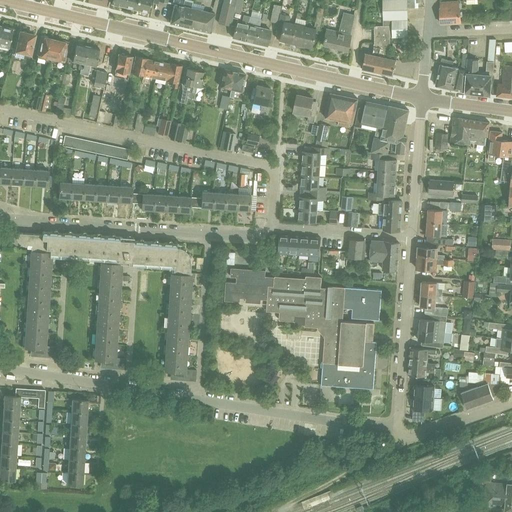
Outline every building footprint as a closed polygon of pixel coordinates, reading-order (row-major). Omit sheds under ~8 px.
[(138,0),(125,0),(124,7),(125,7),(126,9),(129,10),(131,8),(136,10),(138,0)] [(151,0),(138,0),(136,10),(141,11),(142,13),(146,14),(148,12),(149,13),(151,0)] [(190,8),(191,8),(193,0),(192,0),(172,0),(172,4),(175,5),(171,23),(190,28),(193,17),(188,16),(190,8)] [(224,0),(223,5),(219,22),(231,25),(236,0),(224,0)] [(383,0),(384,26),(390,26),(408,26),(408,20),(407,0),(383,0)] [(459,1),(449,1),(446,1),(441,2),(442,8),(440,8),(441,23),(450,23),(461,22),(460,7),(459,7),(459,1)] [(277,23),(281,6),(274,4),(270,22),(277,23)] [(193,17),(190,28),(210,32),(215,14),(191,8),(190,8),(188,16),(193,17)] [(342,19),(340,27),(351,30),(353,21),(355,15),(343,12),(342,19)] [(320,28),(323,15),(317,13),(314,26),(320,28)] [(291,17),(285,15),(281,14),(278,25),(282,26),(279,40),(286,42),(285,44),(289,45),(294,24),(289,23),(291,17)] [(233,38),(244,40),(250,17),(244,15),(242,23),(237,22),(233,38)] [(250,17),(244,40),(256,43),(260,27),(259,27),(261,19),(250,17)] [(294,24),(289,45),(290,45),(290,43),(296,44),(296,47),(300,48),(305,26),(294,24)] [(305,26),(300,48),(303,49),(304,46),(311,48),(315,29),(305,26)] [(381,72),(382,72),(386,56),(388,56),(389,53),(390,45),(390,37),(390,26),(384,26),(375,26),(375,42),(372,55),(366,53),(363,68),(381,72)] [(408,26),(390,26),(390,37),(408,37),(408,26)] [(2,27),(0,32),(0,44),(9,47),(13,29),(2,27)] [(260,27),(256,43),(267,46),(271,30),(260,27)] [(350,35),(338,32),(326,29),(323,45),(347,51),(351,35),(350,35)] [(22,32),(21,32),(16,50),(25,52),(24,56),(30,57),(35,35),(28,34),(27,32),(23,31),(22,32)] [(44,36),(42,37),(38,54),(46,56),(45,60),(50,61),(55,40),(48,39),(48,37),(44,36)] [(467,59),(465,91),(465,92),(490,95),(492,74),(493,74),(496,39),(489,39),(486,75),(478,75),(480,60),(467,59)] [(62,42),(55,40),(50,61),(55,62),(56,58),(64,60),(68,43),(68,41),(63,40),(62,42)] [(83,69),(84,63),(88,46),(76,43),(72,61),(79,62),(78,68),(81,69),(83,69)] [(88,46),(84,63),(83,69),(81,69),(80,73),(88,74),(90,65),(96,66),(100,48),(88,46)] [(120,55),(119,54),(116,70),(129,73),(132,57),(126,56),(125,54),(122,53),(120,55)] [(386,56),(382,72),(393,75),(398,55),(389,53),(388,56),(386,56)] [(459,68),(454,89),(465,91),(467,59),(468,54),(463,53),(462,69),(459,68)] [(132,73),(144,75),(147,59),(147,58),(136,56),(132,73)] [(436,85),(444,87),(449,66),(447,65),(448,60),(442,58),(436,85)] [(144,75),(143,79),(149,80),(149,76),(155,77),(159,62),(147,59),(144,75)] [(449,66),(444,87),(454,89),(459,68),(453,67),(454,61),(448,60),(447,65),(449,66)] [(159,62),(155,77),(167,80),(170,64),(159,62)] [(170,64),(167,80),(173,81),(172,87),(177,88),(178,82),(182,66),(171,64),(170,64)] [(498,83),(497,95),(511,96),(511,66),(505,66),(503,84),(498,83)] [(187,68),(186,67),(182,83),(183,92),(180,102),(186,103),(187,97),(189,97),(195,69),(192,69),(191,68),(188,67),(187,68)] [(197,70),(195,69),(189,97),(194,98),(196,86),(201,87),(205,71),(203,71),(203,70),(198,69),(197,70)] [(221,86),(231,89),(235,72),(225,69),(221,86)] [(104,87),(107,72),(97,70),(94,85),(104,87)] [(235,72),(231,89),(241,91),(245,74),(235,72)] [(253,102),(251,112),(260,113),(260,109),(269,111),(271,100),(268,99),(271,88),(257,85),(253,102)] [(46,110),(50,95),(44,93),(40,109),(46,110)] [(331,93),(326,117),(339,120),(338,125),(349,127),(350,122),(353,123),(358,99),(331,93)] [(32,108),(38,109),(41,96),(35,95),(32,108)] [(230,97),(222,95),(220,108),(227,109),(227,106),(228,103),(229,98),(230,97)] [(309,115),(308,121),(314,123),(318,107),(311,105),(313,98),(298,95),(294,111),(309,115)] [(63,107),(65,99),(59,97),(57,109),(63,110),(62,115),(69,116),(71,109),(63,107)] [(371,152),(372,152),(388,154),(391,141),(394,142),(394,147),(392,147),(391,151),(396,152),(396,153),(405,153),(407,137),(403,136),(409,110),(389,106),(367,101),(365,109),(359,108),(355,125),(362,127),(376,131),(375,136),(374,136),(371,152)] [(103,126),(109,127),(111,115),(105,114),(103,126)] [(128,126),(130,115),(124,114),(122,124),(128,126)] [(138,114),(137,118),(134,130),(144,132),(145,123),(146,120),(147,115),(138,114)] [(468,144),(470,134),(472,119),(454,117),(451,141),(468,144)] [(171,120),(161,118),(158,133),(168,136),(171,120)] [(472,119),(470,134),(488,136),(490,122),(472,119)] [(178,141),(182,123),(174,122),(170,139),(178,141)] [(145,123),(144,132),(143,134),(147,135),(147,134),(154,135),(156,125),(145,123)] [(178,140),(186,142),(189,125),(182,123),(178,140)] [(320,124),(316,147),(328,148),(329,142),(326,141),(329,126),(327,125),(320,124)] [(233,150),(236,134),(224,131),(221,147),(233,150)] [(511,185),(511,173),(511,140),(502,140),(503,132),(491,131),(489,153),(489,160),(495,161),(495,154),(504,154),(501,188),(511,189),(511,185)] [(447,149),(448,134),(437,133),(435,148),(447,149)] [(257,145),(259,136),(248,134),(246,143),(257,145)] [(253,152),(254,146),(243,144),(241,150),(253,152)] [(328,148),(316,147),(313,147),(313,152),(304,151),(303,163),(320,164),(321,154),(329,154),(329,148),(328,148)] [(367,158),(371,158),(371,159),(380,159),(379,170),(396,172),(397,159),(387,159),(388,154),(372,152),(372,153),(367,152),(367,158)] [(303,163),(302,175),(320,176),(320,164),(303,163)] [(0,173),(0,183),(12,184),(13,168),(0,167),(0,173)] [(86,178),(87,168),(80,167),(79,177),(86,178)] [(13,168),(12,184),(23,185),(25,169),(13,168)] [(25,169),(23,185),(35,185),(36,170),(25,169)] [(36,170),(35,185),(48,186),(49,170),(36,170)] [(379,170),(378,182),(395,183),(396,172),(379,170)] [(241,174),(239,186),(248,188),(251,177),(241,174)] [(320,176),(302,175),(301,187),(311,188),(311,193),(326,194),(326,193),(331,194),(331,188),(327,188),(327,187),(319,187),(320,176)] [(431,180),(430,194),(453,195),(454,182),(431,180)] [(60,182),(59,198),(71,199),(72,183),(60,182)] [(395,196),(395,183),(378,182),(377,193),(370,192),(369,198),(384,199),(384,195),(395,196)] [(72,183),(71,199),(83,199),(84,184),(72,183)] [(84,184),(83,199),(95,200),(96,184),(84,184)] [(96,184),(95,200),(107,201),(108,185),(96,184)] [(108,185),(107,201),(119,202),(120,186),(108,185)] [(120,186),(119,202),(131,203),(132,193),(132,187),(120,186)] [(213,208),(214,192),(215,186),(203,186),(202,197),(191,197),(190,207),(213,208)] [(214,192),(213,208),(225,209),(227,193),(214,192)] [(155,194),(132,193),(131,203),(142,203),(142,209),(154,210),(155,194)] [(227,193),(225,209),(238,210),(239,194),(227,193)] [(301,197),(300,209),(317,210),(318,199),(326,200),(326,194),(311,193),(311,197),(301,197)] [(167,195),(155,194),(154,210),(166,211),(167,195)] [(239,194),(238,210),(250,211),(251,195),(239,194)] [(462,194),(462,202),(478,203),(478,195),(462,194)] [(179,196),(167,195),(166,211),(178,212),(179,196)] [(191,197),(179,196),(178,212),(190,213),(190,207),(191,197)] [(353,197),(344,196),(342,210),(345,211),(352,211),(353,197)] [(386,202),(385,215),(401,216),(402,201),(391,200),(391,203),(386,202)] [(450,209),(450,211),(461,212),(461,202),(451,201),(450,202),(450,209)] [(481,220),(494,221),(495,204),(482,203),(481,220)] [(317,210),(300,209),(299,221),(316,222),(317,210)] [(429,209),(428,222),(442,223),(443,210),(429,209)] [(337,224),(338,211),(331,210),(330,224),(337,224)] [(352,227),(354,212),(352,211),(345,211),(343,226),(352,227)] [(401,216),(385,215),(384,229),(400,230),(401,216)] [(442,223),(428,222),(427,235),(441,236),(442,223)] [(16,233),(16,234),(16,235),(16,236),(16,237),(16,238),(17,239),(17,240),(18,241),(19,241),(19,242),(20,243),(21,244),(22,244),(23,245),(24,245),(25,246),(26,246),(27,246),(27,247),(32,248),(32,250),(32,251),(53,252),(52,254),(53,254),(53,253),(57,253),(57,251),(63,251),(63,254),(103,257),(103,263),(122,264),(134,265),(137,264),(138,265),(149,266),(149,263),(177,265),(176,274),(190,275),(190,272),(191,263),(191,262),(190,261),(190,260),(190,259),(190,258),(190,257),(189,257),(189,256),(189,255),(188,254),(188,253),(187,252),(186,252),(186,251),(185,250),(184,250),(183,249),(182,249),(181,248),(180,248),(181,244),(167,243),(167,242),(166,242),(165,242),(164,242),(163,242),(153,242),(153,241),(152,241),(151,241),(150,241),(150,242),(149,242),(148,242),(127,240),(120,237),(111,236),(104,236),(96,235),(95,234),(94,234),(93,234),(93,235),(92,235),(91,235),(82,234),(81,233),(80,233),(79,233),(79,234),(78,234),(77,234),(67,233),(67,232),(66,232),(65,232),(65,233),(64,233),(63,233),(53,232),(52,231),(51,231),(50,232),(49,232),(48,232),(42,231),(42,234),(19,233),(16,233)] [(290,235),(279,234),(278,246),(278,253),(289,253),(290,235)] [(301,236),(290,235),(289,253),(299,254),(301,236)] [(301,236),(299,254),(309,255),(311,237),(301,236)] [(321,238),(311,237),(309,255),(319,256),(321,238)] [(494,244),(494,249),(496,249),(508,250),(510,250),(511,245),(511,238),(493,237),(492,244),(494,244)] [(348,238),(346,253),(346,257),(365,258),(365,256),(366,240),(348,238)] [(400,243),(372,240),(371,260),(384,261),(383,269),(397,270),(400,243)] [(419,246),(418,254),(427,255),(427,258),(444,259),(445,255),(437,254),(437,248),(419,246)] [(470,248),(469,260),(477,260),(477,248),(470,248)] [(52,263),(52,254),(53,252),(31,251),(25,347),(31,348),(31,350),(34,350),(38,351),(41,351),(44,351),(46,351),(46,346),(47,337),(49,337),(50,332),(47,332),(48,323),(50,323),(51,319),(48,319),(49,309),(51,310),(51,305),(49,305),(50,296),(52,296),(52,291),(50,291),(51,282),(53,282),(53,277),(51,277),(51,268),(54,268),(54,264),(52,263)] [(235,256),(235,252),(227,252),(226,265),(234,266),(235,256)] [(418,254),(417,268),(436,269),(436,264),(436,263),(439,263),(439,264),(443,265),(444,259),(427,258),(427,255),(418,254)] [(115,363),(116,358),(116,349),(119,349),(120,344),(117,344),(117,335),(120,335),(121,331),(118,330),(118,321),(121,322),(121,317),(119,317),(119,308),(122,308),(122,303),(120,303),(120,294),(123,294),(123,289),(121,289),(121,280),(129,281),(129,276),(122,275),(122,264),(103,263),(101,263),(101,266),(95,359),(101,360),(101,362),(104,362),(107,363),(111,363),(114,363),(115,363)] [(504,266),(504,276),(494,275),(494,282),(506,283),(511,283),(511,266),(511,267),(504,266)] [(329,286),(329,288),(321,287),(322,277),(308,275),(306,275),(306,278),(275,276),(274,279),(270,279),(265,278),(266,270),(254,269),(236,268),(232,268),(231,276),(237,277),(237,283),(227,282),(226,300),(240,301),(240,298),(247,298),(246,302),(261,303),(261,299),(268,299),(267,311),(280,312),(279,319),(295,321),(296,315),(306,316),(305,326),(318,327),(318,329),(321,332),(324,335),(325,335),(326,327),(342,329),(342,320),(343,320),(344,308),(353,308),(352,318),(375,320),(380,320),(382,290),(329,286)] [(171,274),(165,370),(171,371),(171,373),(174,373),(177,374),(181,374),(184,374),(186,374),(186,369),(187,360),(189,360),(190,355),(187,355),(187,346),(190,346),(190,342),(188,341),(188,332),(191,333),(191,328),(189,328),(189,319),(192,319),(192,314),(190,314),(190,305),(193,305),(193,300),(190,300),(191,291),(194,291),(194,287),(191,286),(192,277),(195,277),(195,273),(190,272),(190,275),(176,274),(171,274)] [(464,280),(463,296),(474,297),(475,281),(464,280)] [(423,281),(422,293),(442,295),(443,289),(436,289),(437,282),(423,281)] [(497,297),(497,291),(511,292),(511,297),(510,308),(511,307),(511,285),(498,285),(499,283),(491,282),(490,296),(497,297)] [(442,295),(422,293),(421,306),(435,307),(436,300),(442,301),(442,295)] [(464,310),(463,318),(471,318),(471,311),(464,310)] [(421,318),(420,329),(445,332),(447,316),(425,314),(425,319),(421,318)] [(323,369),(322,385),(331,386),(346,387),(359,388),(373,389),(375,363),(377,341),(373,341),(373,340),(374,339),(374,337),(374,335),(375,323),(343,320),(342,320),(342,329),(326,327),(325,335),(323,367),(323,369)] [(503,329),(502,338),(502,339),(511,339),(511,328),(511,329),(511,324),(484,321),(484,326),(489,327),(489,328),(503,329)] [(418,339),(422,340),(421,345),(444,348),(445,332),(420,329),(418,339)] [(463,351),(468,351),(470,336),(462,335),(460,350),(463,351)] [(505,354),(506,350),(511,350),(511,339),(502,339),(502,338),(497,337),(496,347),(486,345),(486,352),(495,353),(505,354)] [(411,347),(411,356),(427,358),(428,353),(436,354),(437,349),(411,347)] [(511,362),(495,361),(495,357),(495,353),(484,352),(484,356),(483,364),(507,367),(511,367),(511,362)] [(411,356),(410,365),(435,367),(435,363),(427,362),(427,358),(411,356)] [(410,365),(409,375),(426,376),(426,372),(435,372),(435,368),(435,367),(410,365)] [(460,380),(468,381),(489,383),(487,383),(501,384),(502,374),(469,372),(469,377),(460,376),(460,380)] [(464,384),(466,391),(462,392),(467,408),(494,399),(493,396),(500,394),(501,384),(487,383),(471,389),(468,382),(464,384)] [(414,384),(413,396),(434,398),(435,386),(414,384)] [(5,395),(4,407),(20,408),(21,396),(39,398),(38,407),(44,407),(45,390),(16,388),(16,396),(5,395)] [(433,410),(434,398),(413,396),(413,408),(433,410)] [(72,399),(72,411),(88,412),(88,400),(72,399)] [(438,399),(437,411),(446,412),(446,399),(438,399)] [(4,407),(3,419),(19,420),(20,408),(4,407)] [(72,411),(71,423),(87,424),(88,412),(72,411)] [(3,419),(2,431),(18,432),(19,420),(3,419)] [(157,426),(156,419),(145,419),(145,427),(157,426)] [(305,448),(305,426),(299,426),(299,420),(285,420),(285,448),(305,448)] [(71,423),(70,435),(86,436),(87,424),(71,423)] [(2,431),(2,443),(18,444),(18,432),(2,431)] [(70,435),(69,447),(85,448),(86,436),(70,435)] [(2,443),(1,455),(17,456),(18,444),(2,443)] [(69,447),(69,459),(84,460),(85,448),(69,447)] [(115,453),(116,482),(195,480),(194,451),(115,453)] [(1,455),(0,467),(16,468),(17,456),(1,455)] [(69,459),(68,471),(84,472),(84,460),(69,459)] [(16,468),(0,467),(0,479),(15,480),(16,468)] [(84,472),(68,471),(67,483),(83,484),(84,472)] [(511,483),(508,483),(508,484),(487,482),(485,505),(506,507),(506,510),(511,510),(511,483)]
